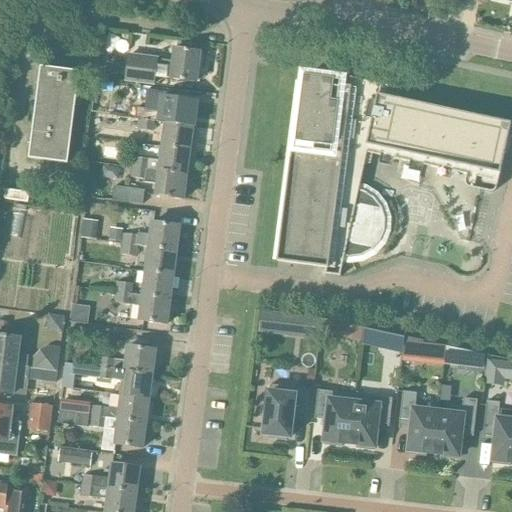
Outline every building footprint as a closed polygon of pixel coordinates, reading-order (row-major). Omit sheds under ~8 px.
[(46,32),(44,43),(55,45),(57,33),(46,32)] [(155,78),(176,81),(196,83),(200,53),(176,50),(174,63),(157,61),(158,59),(130,56),(126,82),(154,85),(155,78)] [(41,68),(29,160),(68,165),(80,73),(41,68)] [(97,68),(96,76),(106,77),(106,69),(97,68)] [(278,262),(316,267),(327,269),(341,270),(342,271),(344,264),(345,258),(350,259),(362,257),(372,252),(380,243),(385,232),(385,220),(382,208),(375,199),(364,192),(359,191),(361,185),(368,154),(467,176),(466,182),(466,185),(468,187),(471,189),(481,191),(490,193),(493,193),(496,191),(497,188),(510,132),(510,128),(508,126),(505,124),(493,122),(480,119),(399,101),(380,97),(382,85),(351,78),(350,88),(301,82),(278,262)] [(155,122),(166,124),(193,128),(197,102),(169,99),(168,112),(140,109),(139,120),(155,122)] [(155,122),(139,120),(138,129),(153,132),(155,122)] [(163,148),(190,151),(193,128),(166,124),(163,148)] [(187,176),(190,151),(163,148),(161,161),(134,158),(133,169),(187,176)] [(184,200),(187,176),(133,169),(131,179),(146,180),(145,184),(158,185),(156,197),(184,200)] [(113,201),(143,205),(145,191),(115,187),(113,201)] [(97,241),(99,222),(84,220),(81,239),(97,241)] [(122,243),(122,244),(138,246),(177,252),(180,227),(160,225),(152,224),(150,238),(123,235),(124,230),(111,228),(110,241),(122,243)] [(122,244),(121,255),(136,257),(138,246),(122,244)] [(138,246),(136,257),(147,259),(145,272),(174,276),(177,252),(138,246)] [(171,301),(174,276),(145,272),(142,297),(171,301)] [(117,282),(116,294),(132,296),(133,285),(117,282)] [(167,325),(171,301),(142,297),(132,296),(116,294),(115,304),(141,308),(139,321),(167,325)] [(72,305),(70,323),(87,326),(90,308),(72,305)] [(261,312),(258,334),(288,337),(290,316),(290,315),(261,312)] [(49,315),(46,332),(63,334),(65,318),(49,315)] [(321,320),(320,333),(361,342),(362,329),(321,320)] [(0,364),(18,367),(28,368),(30,356),(20,355),(21,340),(14,338),(0,336),(0,364)] [(378,338),(376,353),(393,355),(395,340),(378,338)] [(405,341),(403,356),(420,358),(422,343),(405,341)] [(97,368),(153,376),(156,351),(129,347),(127,362),(98,358),(97,368)] [(37,359),(36,371),(57,374),(58,372),(59,372),(60,362),(37,359)] [(505,381),(511,382),(511,363),(487,361),(484,386),(504,388),(505,381)] [(18,367),(0,364),(0,393),(28,397),(31,380),(56,383),(57,374),(36,371),(18,369),(18,367)] [(149,400),(153,376),(97,368),(65,364),(64,374),(124,382),(122,396),(149,400)] [(305,419),(309,390),(271,386),(268,407),(265,406),(263,422),(266,423),(265,435),(269,436),(268,439),(286,441),(287,438),(291,438),(293,415),(305,417),(305,418),(305,419)] [(350,445),(355,395),(318,391),(315,420),(316,420),(316,417),(328,419),(325,446),(342,448),(342,444),(350,445)] [(427,454),(434,455),(439,413),(416,411),(417,394),(403,393),(399,429),(400,429),(400,427),(412,429),(409,455),(426,457),(427,454)] [(389,428),(393,400),(355,395),(350,445),(357,446),(357,449),(374,451),(377,425),(389,426),(389,428)] [(92,417),(146,425),(149,400),(122,396),(120,410),(93,407),(92,417)] [(439,413),(434,455),(441,456),(441,459),(458,461),(461,434),(473,435),(473,438),(474,438),(478,401),(464,399),(463,408),(451,406),(450,415),(439,413)] [(487,402),(483,439),(484,439),(484,436),(496,438),(493,465),(510,467),(511,464),(511,463),(511,411),(511,412),(500,410),(501,404),(487,402)] [(61,412),(77,414),(78,405),(61,403),(60,412),(61,412)] [(29,430),(51,432),(54,408),(32,405),(29,430)] [(0,407),(0,454),(17,457),(19,440),(22,423),(12,422),(13,409),(6,408),(0,407)] [(91,416),(77,414),(61,412),(59,425),(89,429),(91,416)] [(143,449),(146,425),(92,417),(90,428),(118,431),(116,445),(143,449)] [(93,455),(61,451),(59,462),(91,467),(93,455)] [(84,476),(82,486),(137,493),(140,469),(112,465),(110,480),(84,476)] [(0,470),(0,479),(14,481),(15,472),(0,470)] [(29,476),(28,485),(37,486),(38,476),(29,476)] [(43,481),(41,496),(56,498),(58,483),(43,481)] [(9,484),(0,483),(0,509),(5,511),(23,511),(26,491),(9,489),(9,484)] [(134,511),(137,493),(82,486),(81,496),(108,500),(106,511),(134,511)]
